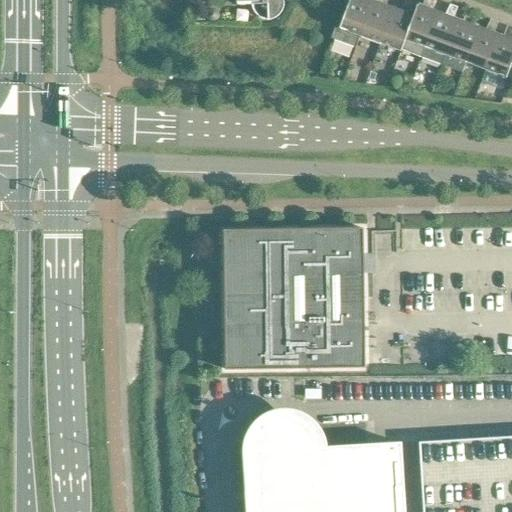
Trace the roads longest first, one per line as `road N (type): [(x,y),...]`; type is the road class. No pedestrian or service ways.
road 1 (residential): [(511,151),(317,133),(60,128)]
road 2 (residential): [(60,166),(511,176)]
road 3 (secondary): [(28,165),(25,511)]
road 4 (secondary): [(70,511),(60,166)]
road 5 (secondary): [(60,128),(61,0)]
road 6 (secondary): [(30,0),(29,127)]
